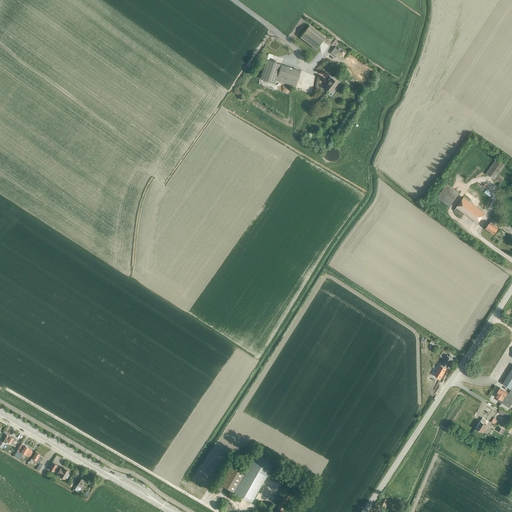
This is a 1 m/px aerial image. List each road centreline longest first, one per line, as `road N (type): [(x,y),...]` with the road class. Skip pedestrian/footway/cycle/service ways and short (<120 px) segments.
road 1 (unclassified): [(364,511),(511,288)]
road 2 (secondary): [(0,411),(173,511)]
